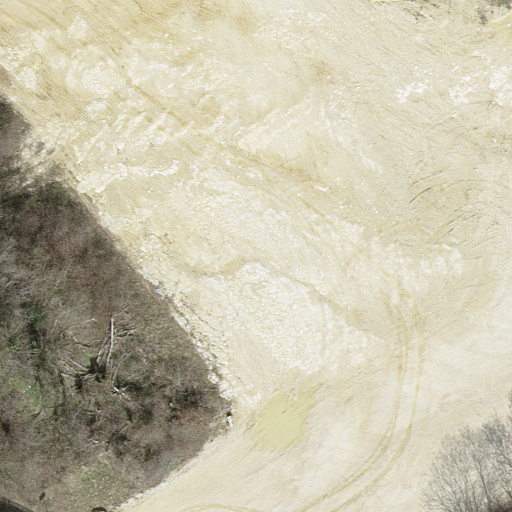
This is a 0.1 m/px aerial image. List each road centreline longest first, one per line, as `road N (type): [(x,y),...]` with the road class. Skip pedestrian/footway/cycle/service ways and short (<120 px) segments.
road 1 (track): [(511,292),(68,0)]
road 2 (track): [(511,369),(276,511)]
